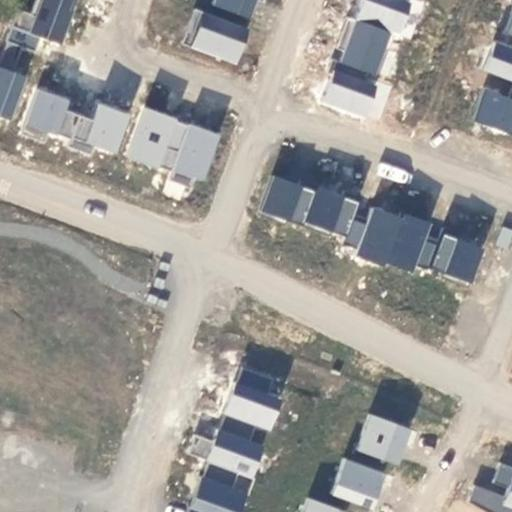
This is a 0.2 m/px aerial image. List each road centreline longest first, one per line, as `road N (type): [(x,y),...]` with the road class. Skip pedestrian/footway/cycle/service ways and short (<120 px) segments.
road 1 (residential): [(209,256),(482,389)]
road 2 (residential): [(124,511),(142,430),(209,256)]
road 3 (residential): [(511,199),(265,110)]
road 4 (residential): [(0,177),(209,256)]
road 5 (residential): [(136,0),(116,58),(265,110)]
road 6 (residential): [(265,110),(209,256)]
road 7 (residential): [(415,511),(446,470),(482,389)]
